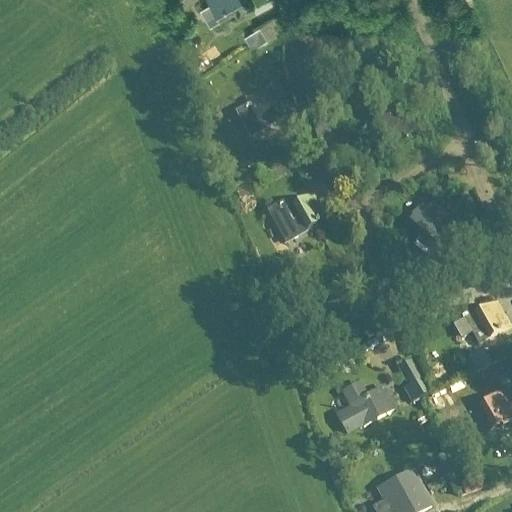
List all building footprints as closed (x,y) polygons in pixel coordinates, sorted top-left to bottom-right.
[(230,12),(229,10),(243,2),(241,0),(210,0),(211,2),(202,7),(210,20),(218,15),(219,17),(230,12)] [(249,139),(277,125),(284,121),(277,107),(282,104),(278,96),(276,98),(271,89),(246,102),(250,108),(237,115),(249,139)] [(381,105),(365,126),(385,141),(394,130),(402,137),(409,127),(381,105)] [(374,236),(397,228),(380,182),(358,190),(374,236)] [(308,235),(307,233),(329,219),(314,194),(286,210),(283,204),(266,213),(285,248),(308,235)] [(414,218),(403,232),(416,243),(414,246),(429,258),(446,238),(447,238),(454,229),(429,208),(426,212),(420,208),(413,217),(414,218)] [(359,275),(382,266),(372,239),(348,248),(359,275)] [(449,303),(458,319),(499,296),(490,280),(449,303)] [(476,349),(487,342),(510,329),(495,303),(451,329),(459,343),(469,337),(476,349)] [(392,411),(379,391),(365,399),(358,389),(344,397),(352,411),(338,419),(347,434),(360,425),(362,429),(392,411)] [(511,413),(502,395),(479,407),(491,429),(504,422),(506,426),(511,422),(511,413)] [(372,511),(423,511),(429,509),(410,474),(394,483),(398,492),(382,501),(384,504),(372,511)]
